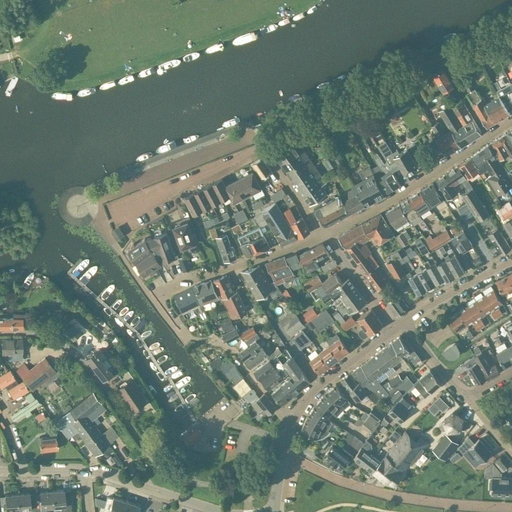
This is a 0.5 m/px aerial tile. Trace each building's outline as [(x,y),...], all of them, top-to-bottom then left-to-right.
[(444,92),(454,86),(443,69),(434,75),(444,92)] [(461,81),(468,95),(476,90),(468,76),(461,81)] [(499,95),(500,97),(508,111),(509,111),(511,108),(511,82),(510,83),(497,90),(499,95)] [(487,127),(495,123),(482,101),(476,90),(468,95),(469,97),(487,127)] [(484,100),(482,101),(495,123),(510,113),(508,111),(500,97),(499,95),(486,104),(484,100)] [(462,101),(451,107),(457,116),(457,117),(468,111),(462,101)] [(471,139),(457,117),(457,116),(451,107),(449,103),(438,110),(461,146),(471,139)] [(468,111),(457,117),(471,139),(482,133),(468,111)] [(446,133),(439,121),(431,126),(439,137),(446,133)] [(450,131),(439,138),(436,140),(446,156),(460,147),(450,131)] [(507,151),(511,159),(511,160),(511,144),(505,133),(498,138),(507,151)] [(501,159),(507,155),(510,160),(511,159),(507,151),(498,138),(490,143),(501,159)] [(273,151),(295,182),(311,171),(309,169),(314,165),(303,150),(299,153),(291,141),(273,151)] [(385,141),(378,146),(387,162),(392,168),(398,178),(402,184),(410,179),(406,173),(418,166),(413,157),(420,153),(420,150),(417,145),(414,144),(400,153),(398,149),(393,153),(385,141)] [(500,162),(488,145),(480,151),(490,165),(496,160),(498,163),(500,162)] [(507,189),(490,165),(480,151),(472,156),(482,172),(488,168),(492,174),(485,179),(496,196),(507,189)] [(375,159),(378,164),(394,189),(402,184),(398,178),(392,168),(387,162),(384,164),(379,156),(375,159)] [(264,175),(271,170),(262,157),(252,165),(261,177),(260,178),(262,182),(266,179),(264,175)] [(469,177),(480,170),(471,157),(460,164),(469,177)] [(490,165),(507,189),(511,185),(511,177),(511,176),(508,171),(504,166),(503,167),(500,162),(498,163),(496,160),(490,165)] [(378,164),(371,168),(377,177),(377,178),(386,194),(394,189),(378,164)] [(295,182),(303,195),(324,180),(314,165),(309,169),(311,171),(295,182)] [(433,182),(433,183),(440,193),(440,192),(442,191),(448,199),(458,192),(453,185),(461,180),(468,191),(473,188),(473,187),(459,165),(446,174),(433,182)] [(357,194),(358,197),(359,196),(365,205),(386,194),(377,178),(377,177),(371,168),(371,169),(369,166),(358,172),(362,179),(351,185),(354,190),(357,194)] [(252,193),(261,188),(253,172),(243,176),(252,193)] [(243,176),(234,181),(243,198),(252,193),(243,176)] [(222,178),(212,183),(221,199),(230,195),(225,186),(226,185),(222,178)] [(326,182),(324,180),(303,195),(310,204),(326,193),(321,186),(326,182)] [(233,202),(243,198),(234,181),(226,185),(225,186),(230,195),(233,202)] [(212,183),(203,188),(212,204),(221,199),(212,183)] [(420,191),(432,208),(445,200),(440,192),(440,193),(433,183),(420,191)] [(203,188),(194,192),(203,209),(212,204),(203,188)] [(473,188),(468,191),(463,195),(467,202),(475,214),(479,220),(488,213),(473,188)] [(276,191),(270,196),(274,202),(281,198),(276,191)] [(420,191),(409,198),(420,214),(430,208),(431,209),(432,208),(420,191)] [(193,214),(203,209),(194,192),(185,197),(193,214)] [(357,194),(343,202),(350,213),(365,205),(359,196),(358,197),(357,194)] [(320,206),(314,209),(315,209),(318,214),(318,215),(325,226),(350,213),(343,202),(340,195),(320,206)] [(420,214),(409,198),(400,203),(414,224),(423,219),(420,214)] [(503,221),(511,215),(511,206),(509,201),(496,209),(503,221)] [(467,202),(458,208),(466,220),(475,214),(467,202)] [(281,245),(298,238),(287,222),(288,221),(282,213),(275,203),(262,211),(277,235),(278,235),(281,245)] [(396,227),(409,219),(400,204),(386,212),(396,227)] [(284,212),(282,213),(288,221),(289,221),(291,223),(299,238),(310,232),(302,217),(297,220),(289,207),(284,211),(284,212)] [(243,221),(248,218),(243,210),(238,212),(243,221)] [(238,223),(243,221),(238,212),(233,214),(238,223)] [(377,243),(378,244),(383,240),(394,233),(381,213),(361,224),(356,227),(365,242),(369,239),(371,238),(375,244),(377,243)] [(187,223),(182,225),(180,224),(176,225),(175,227),(174,228),(182,248),(198,242),(194,233),(191,234),(187,223)] [(450,229),(454,236),(463,231),(458,223),(450,229)] [(117,239),(124,235),(119,227),(114,230),(113,231),(112,231),(117,239)] [(255,229),(238,238),(247,256),(270,248),(260,227),(255,229)] [(349,252),(363,243),(365,242),(356,227),(338,237),(349,252)] [(214,228),(209,229),(212,239),(217,237),(214,228)] [(502,254),(511,248),(498,228),(489,234),(502,254)] [(446,230),(434,237),(435,239),(428,244),(431,250),(451,238),(446,230)] [(474,247),(470,241),(464,231),(453,238),(460,250),(462,254),(469,249),(474,247)] [(145,275),(149,272),(152,275),(157,271),(155,268),(162,263),(161,262),(176,256),(167,232),(146,240),(145,238),(128,250),(145,275)] [(402,246),(403,246),(409,242),(403,232),(396,236),(402,246)] [(225,261),(237,258),(233,246),(231,247),(227,235),(217,238),(225,261)] [(432,238),(430,235),(425,239),(428,244),(435,239),(434,237),(432,238)] [(322,243),(307,250),(313,261),(314,260),(329,253),(322,243)] [(355,260),(357,262),(370,252),(369,250),(370,249),(366,243),(364,245),(363,243),(349,252),(355,260)] [(405,250),(405,249),(403,246),(402,246),(393,252),(397,259),(407,254),(405,250)] [(307,250),(298,255),(305,268),(306,268),(307,271),(318,266),(314,260),(313,261),(307,250)] [(370,252),(357,262),(366,274),(376,289),(389,280),(378,265),(370,252)] [(298,255),(297,253),(286,257),(297,273),(305,268),(298,255)] [(456,255),(450,259),(448,255),(445,257),(447,260),(456,276),(465,271),(456,255)] [(187,256),(179,259),(184,273),(191,270),(187,256)] [(278,284),(297,276),(292,269),(284,256),(266,264),(272,275),(278,284)] [(406,273),(396,257),(386,263),(395,279),(406,273)] [(447,260),(438,265),(438,266),(445,278),(446,281),(447,281),(456,276),(447,260)] [(438,266),(438,265),(437,262),(427,267),(436,283),(441,281),(442,283),(446,281),(445,278),(438,266)] [(160,266),(169,281),(175,277),(167,263),(160,266)] [(322,267),(325,272),(330,269),(327,264),(322,267)] [(273,288),(270,284),(259,266),(242,272),(257,298),(273,288)] [(416,269),(418,273),(427,289),(436,283),(427,267),(421,271),(419,267),(416,269)] [(418,294),(427,289),(418,273),(412,276),(410,272),(407,274),(418,294)] [(316,300),(317,299),(321,297),(342,282),(336,273),(323,282),(309,291),(316,300)] [(233,319),(247,312),(237,292),(235,293),(226,275),(213,280),(233,319)] [(309,291),(323,282),(318,275),(305,284),(309,291)] [(511,290),(511,281),(508,275),(497,281),(503,294),(511,290)] [(340,295),(340,296),(354,286),(349,278),(342,282),(321,297),(324,302),(332,296),(334,299),(340,295)] [(202,303),(210,300),(216,298),(218,297),(217,293),(211,280),(194,286),(200,299),(202,303)] [(389,280),(376,289),(384,299),(388,297),(384,291),(392,285),(389,280)] [(335,305),(338,309),(356,295),(357,297),(361,294),(354,286),(340,296),(343,299),(335,305)] [(192,287),(175,295),(175,296),(182,310),(194,305),(197,313),(200,320),(206,317),(203,311),(199,302),(192,287)] [(493,307),(502,301),(493,289),(484,295),(493,307)] [(367,302),(361,294),(357,297),(356,295),(338,309),(342,315),(347,311),(348,313),(351,311),(352,312),(367,302)] [(399,295),(396,298),(388,303),(397,316),(409,308),(399,295)] [(475,301),(484,313),(493,307),(484,295),(475,301)] [(484,313),(475,301),(466,306),(475,319),(484,313)] [(475,319),(466,306),(458,312),(466,325),(475,319)] [(499,317),(503,314),(499,308),(495,310),(495,311),(499,317)] [(311,321),(320,332),(334,320),(326,309),(311,320),(311,321)] [(365,337),(369,334),(370,335),(383,325),(371,309),(357,318),(364,327),(360,330),(360,333),(362,337),(365,337)] [(300,316),(305,323),(311,319),(306,312),(300,316)] [(466,325),(458,312),(448,318),(457,331),(466,325)] [(297,315),(284,326),(290,334),(304,324),(297,315)] [(357,323),(351,316),(340,324),(345,331),(357,323)] [(0,318),(0,330),(22,330),(22,318),(0,318)] [(485,325),(481,319),(477,322),(481,328),(485,325)] [(232,321),(222,325),(225,332),(235,327),(232,321)] [(311,321),(307,324),(311,330),(315,327),(311,321)] [(72,324),(64,332),(73,342),(81,334),(72,324)] [(254,326),(240,333),(244,340),(257,333),(254,326)] [(223,333),(227,343),(241,336),(236,327),(223,333)] [(265,329),(258,334),(262,339),(269,335),(265,329)] [(298,346),(308,338),(302,330),(292,338),(298,346)] [(245,360),(262,346),(259,342),(261,340),(262,339),(258,334),(257,333),(244,340),(246,346),(238,352),(245,360)] [(335,342),(329,345),(339,359),(349,351),(336,334),(331,337),(335,342)] [(111,373),(110,371),(112,370),(109,366),(107,367),(101,360),(105,357),(100,350),(111,342),(107,336),(96,344),(100,349),(95,352),(86,359),(103,380),(111,373)] [(400,336),(392,342),(402,356),(403,356),(407,361),(411,358),(416,364),(419,362),(420,363),(423,361),(422,360),(405,338),(402,339),(400,336)] [(8,360),(22,360),(21,341),(1,341),(1,353),(7,353),(8,360)] [(376,366),(373,369),(376,372),(375,373),(376,375),(376,376),(386,369),(402,356),(403,356),(402,356),(392,342),(385,347),(389,353),(384,356),(385,357),(385,359),(381,362),(375,366),(376,366)] [(460,349),(457,342),(452,343),(449,345),(446,348),(443,351),(448,357),(455,358),(459,355),(460,349)] [(262,346),(245,360),(251,367),(269,354),(272,351),(269,347),(266,343),(262,346)] [(329,345),(320,352),(330,366),(339,359),(329,345)] [(361,365),(351,372),(356,378),(358,377),(364,385),(365,384),(370,389),(370,388),(384,399),(389,393),(379,382),(380,381),(376,376),(376,375),(375,373),(376,372),(373,369),(376,366),(375,366),(381,362),(385,359),(385,357),(384,356),(389,353),(385,347),(361,365)] [(511,362),(511,354),(508,347),(497,353),(504,367),(511,362)] [(290,372),(290,373),(292,376),(290,378),(300,390),(310,382),(301,369),(302,369),(292,356),(287,348),(282,353),(278,348),(274,351),(274,352),(283,363),(290,372)] [(488,379),(500,372),(495,363),(490,366),(481,351),(474,356),(488,379)] [(276,355),(270,359),(254,372),(262,380),(283,363),(274,352),(276,355)] [(330,366),(320,352),(310,360),(320,373),(330,366)] [(57,373),(45,357),(21,376),(33,392),(57,373)] [(477,384),(486,378),(474,357),(464,363),(477,384)] [(283,363),(262,380),(269,389),(290,373),(290,372),(283,363)] [(414,385),(415,386),(425,397),(441,382),(430,369),(418,380),(414,384),(414,385)] [(10,370),(0,375),(0,388),(5,385),(14,379),(15,379),(10,370)] [(349,373),(341,380),(356,400),(366,392),(359,383),(357,384),(349,373)] [(393,387),(403,379),(399,374),(388,381),(393,387)] [(242,395),(252,388),(243,377),(234,385),(242,395)] [(290,378),(281,386),(291,398),(300,390),(290,378)] [(22,380),(17,384),(14,379),(5,385),(13,399),(28,390),(22,380)] [(130,380),(117,389),(132,411),(145,402),(130,380)] [(387,381),(383,384),(389,392),(392,390),(392,388),(393,387),(388,381),(387,381)] [(336,384),(327,392),(344,409),(351,403),(336,384)] [(291,398),(281,386),(272,393),(282,405),(291,398)] [(404,394),(397,387),(390,393),(383,401),(391,407),(404,394)] [(252,388),(242,395),(248,402),(250,400),(253,403),(259,397),(252,388)] [(31,392),(30,393),(24,397),(29,404),(9,417),(15,426),(41,408),(31,392)] [(315,405),(330,415),(332,412),(337,417),(344,409),(327,392),(325,393),(323,395),(323,396),(318,401),(315,405)] [(55,422),(67,439),(77,432),(95,456),(109,445),(91,421),(105,410),(93,394),(55,422)] [(276,408),(264,394),(256,400),(268,415),(276,408)] [(399,401),(408,409),(412,404),(403,397),(399,401)] [(397,402),(388,412),(398,421),(407,410),(397,402)] [(306,419),(328,430),(333,422),(327,418),(330,415),(315,405),(312,408),(309,414),(308,414),(307,417),(306,419)] [(369,415),(374,419),(378,422),(385,415),(374,406),(367,414),(369,415)] [(466,430),(468,422),(453,413),(439,426),(443,432),(461,429),(466,430)] [(368,427),(374,419),(369,415),(363,423),(368,427)] [(306,419),(303,425),(301,430),(306,433),(306,434),(305,434),(305,435),(307,436),(309,437),(312,438),(314,438),(317,438),(320,438),(322,438),(324,437),(327,435),(329,434),(330,432),(330,431),(328,430),(306,419)] [(379,424),(378,422),(374,419),(368,427),(373,431),(379,424)] [(197,428),(183,439),(187,443),(189,446),(202,434),(201,432),(197,428)] [(405,432),(386,455),(400,466),(387,482),(388,481),(394,486),(402,476),(400,474),(404,469),(403,469),(409,462),(412,464),(428,443),(420,436),(417,441),(405,432)] [(446,434),(438,444),(444,448),(439,454),(446,459),(458,443),(446,434)] [(40,451),(57,449),(56,436),(38,438),(40,451)] [(347,444),(352,448),(359,439),(354,436),(347,444)] [(469,437),(458,447),(463,454),(469,449),(481,463),(492,454),(479,439),(474,443),(469,437)] [(364,443),(359,439),(352,448),(357,452),(364,443)] [(367,439),(361,447),(354,458),(373,472),(380,461),(368,453),(372,447),(372,443),(367,439)] [(346,443),(344,446),(341,449),(351,456),(355,451),(346,443)] [(350,459),(332,446),(325,455),(342,469),(350,459)] [(187,463),(198,465),(200,454),(187,451),(185,459),(188,460),(187,463)] [(387,483),(387,482),(400,466),(386,455),(380,462),(380,461),(373,472),(387,483)] [(510,465),(501,456),(493,463),(501,473),(510,465)] [(492,477),(502,477),(502,474),(492,462),(486,468),(484,476),(492,477)] [(490,481),(489,489),(491,490),(491,494),(511,494),(511,477),(502,477),(492,477),(491,481),(490,481)] [(68,511),(72,511),(70,491),(64,492),(64,490),(52,491),(53,507),(53,511),(68,511)] [(45,511),(46,508),(53,507),(52,491),(40,492),(41,493),(35,494),(36,511),(45,511)] [(17,494),(18,510),(26,509),(25,511),(36,511),(35,494),(30,494),(30,493),(17,494)] [(18,510),(17,494),(6,495),(6,496),(5,496),(5,498),(0,498),(0,511),(11,511),(18,510)] [(121,511),(125,501),(114,497),(113,499),(107,497),(101,511),(121,511)] [(136,504),(125,501),(121,511),(139,511),(141,508),(135,506),(136,504)]
